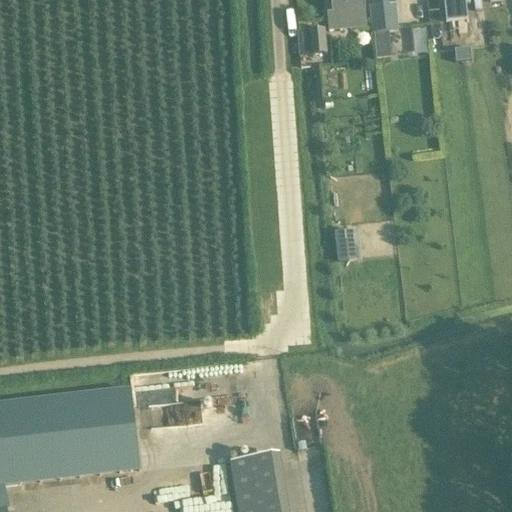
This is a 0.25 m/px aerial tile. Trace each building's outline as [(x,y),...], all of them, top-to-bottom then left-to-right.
[(367,28),(364,0),(331,0),(333,16),(327,16),(329,31),(367,28)] [(383,0),(384,7),(369,8),(372,36),(374,36),(376,61),(377,61),(378,69),(391,68),(390,60),(391,59),(388,33),(398,33),(394,0),(383,0)] [(443,0),(446,26),(467,23),(465,7),(469,6),(468,0),(443,0)] [(301,33),(297,33),(299,57),(303,57),(312,56),(328,55),(326,31),(310,32),(301,33)] [(337,99),(336,90),(325,91),(326,100),(337,99)] [(131,390),(0,404),(0,489),(140,475),(131,390)] [(225,463),(231,511),(281,511),(273,456),(225,463)]
